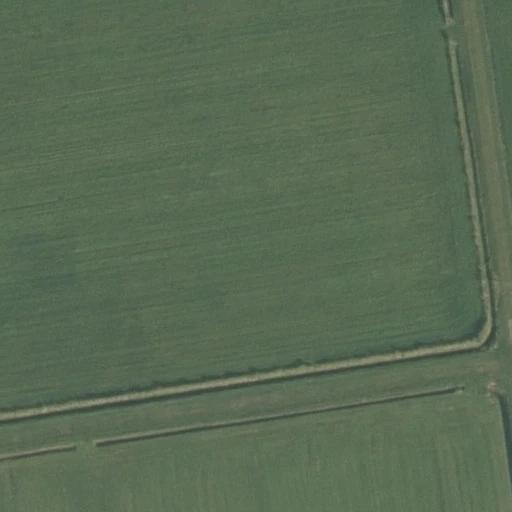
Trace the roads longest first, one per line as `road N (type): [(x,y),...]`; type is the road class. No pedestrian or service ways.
road 1 (track): [(511,373),(0,432)]
road 2 (track): [(472,0),(511,269)]
